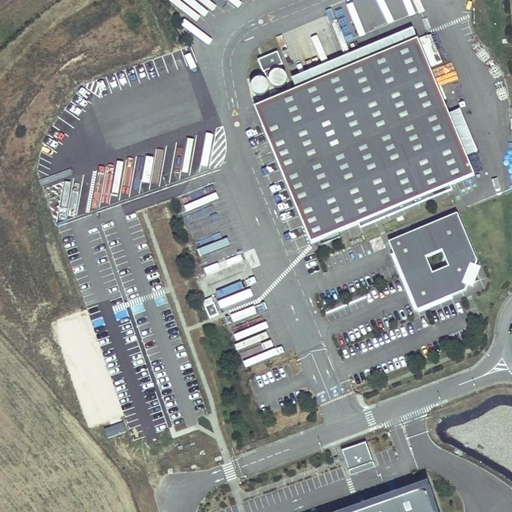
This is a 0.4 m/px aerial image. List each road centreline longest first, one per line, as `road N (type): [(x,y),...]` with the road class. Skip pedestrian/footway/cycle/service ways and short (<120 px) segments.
road 1 (unknown): [(289,286),(230,112),(230,76)]
road 2 (unknown): [(440,0),(494,154)]
road 3 (unknown): [(318,367),(461,317)]
